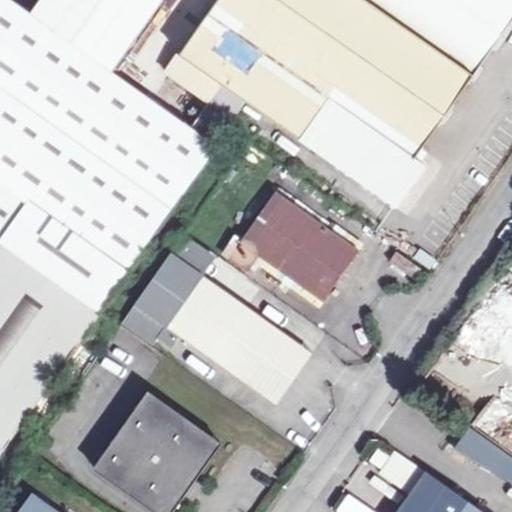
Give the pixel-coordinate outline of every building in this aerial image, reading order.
[(33,0),(17,23),(100,82),(158,0),(33,0)] [(191,117),(212,133),(230,108),(380,214),(408,175),(399,169),(511,10),(511,0),(212,0),(168,63),(209,92),(195,111),(191,117)] [(0,137),(2,135),(81,191),(139,110),(100,82),(17,23),(0,11),(0,137)] [(209,92),(168,63),(154,82),(195,111),(209,92)] [(0,227),(0,439),(1,440),(204,157),(198,153),(212,133),(191,117),(177,137),(139,110),(81,191),(2,135),(0,137),(0,195),(15,206),(0,227)] [(0,227),(15,206),(0,195),(0,227)] [(344,264),(263,206),(229,253),(309,311),(344,264)] [(178,251),(209,273),(220,259),(189,236),(178,251)] [(160,261),(125,312),(265,409),(286,379),(264,364),(278,343),(160,261)] [(300,358),(278,343),(264,364),(286,379),(300,358)] [(209,452),(138,400),(85,475),(134,511),(165,511),(172,503),(181,510),(194,493),(185,486),(209,452)] [(394,453),(377,476),(409,498),(426,475),(394,453)] [(409,498),(399,511),(480,511),(426,475),(409,498)] [(44,511),(24,497),(13,511),(44,511)]
